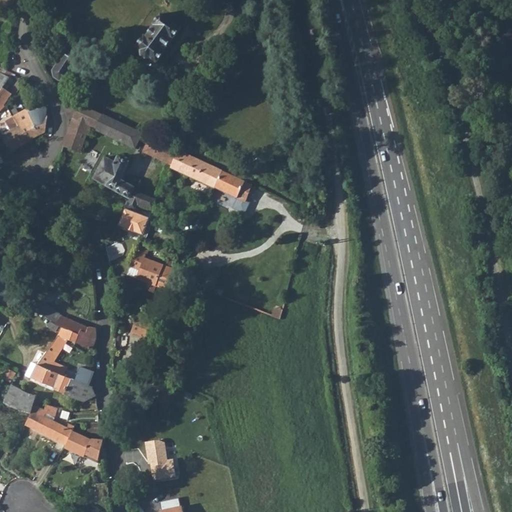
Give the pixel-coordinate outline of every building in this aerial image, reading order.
[(144,36),(136,48),(140,51),(141,56),(146,60),(150,58),(156,63),(165,51),(164,50),(171,40),(172,40),(180,29),(161,14),(152,25),(154,26),(145,37),(144,36)] [(499,62),(508,50),(500,45),(491,57),(499,62)] [(63,53),(51,71),(53,78),(59,82),(65,80),(76,62),(63,53)] [(3,70),(1,73),(8,78),(11,73),(3,70)] [(0,89),(0,108),(3,105),(2,104),(11,93),(2,87),(0,89)] [(17,90),(14,96),(19,100),(23,95),(17,90)] [(17,127),(26,142),(38,135),(39,135),(42,132),(44,133),(45,119),(46,110),(43,103),(38,105),(34,106),(36,113),(31,115),(27,109),(24,110),(12,116),(17,125),(17,126),(17,127)] [(78,105),(63,147),(70,149),(70,150),(77,152),(80,153),(90,126),(96,129),(102,116),(78,105)] [(11,115),(8,111),(1,114),(4,119),(11,115)] [(96,129),(96,130),(134,148),(141,134),(102,116),(96,129)] [(3,136),(10,152),(26,142),(17,127),(3,136)] [(150,138),(144,152),(172,165),(178,151),(150,138)] [(172,165),(171,168),(194,179),(195,178),(216,188),(223,172),(178,151),(172,165)] [(92,182),(115,193),(123,197),(129,200),(140,205),(152,211),(154,206),(157,201),(134,190),(135,186),(129,184),(121,180),(129,162),(118,157),(115,162),(104,157),(92,182)] [(223,172),(216,188),(245,202),(252,185),(223,172)] [(63,185),(56,178),(53,182),(50,185),(56,191),(63,185)] [(140,205),(129,200),(125,209),(119,224),(142,234),(149,219),(137,213),(140,205)] [(135,250),(128,266),(138,270),(134,278),(164,290),(172,271),(143,259),(145,255),(135,250)] [(34,302),(30,303),(56,325),(61,327),(78,335),(75,343),(91,350),(96,339),(95,329),(89,327),(87,329),(64,318),(61,316),(46,305),(45,306),(38,300),(36,300),(34,302)] [(131,333),(145,339),(150,326),(136,320),(131,333)] [(60,331),(55,339),(57,340),(60,336),(75,343),(78,335),(61,327),(60,331)] [(43,357),(37,364),(57,373),(60,368),(49,363),(50,361),(43,357)] [(26,374),(31,377),(37,364),(32,362),(26,374)] [(31,377),(54,388),(60,375),(57,373),(37,364),(31,377)] [(54,388),(53,389),(65,395),(72,380),(60,375),(54,388)] [(81,376),(80,383),(91,388),(93,388),(94,379),(81,376)] [(72,380),(65,395),(74,400),(83,402),(95,396),(93,392),(91,389),(91,388),(80,383),(72,380)] [(160,389),(154,404),(167,410),(173,395),(160,389)] [(19,390),(11,407),(19,411),(18,411),(29,416),(33,406),(35,395),(30,394),(27,393),(19,390)] [(46,404),(44,410),(46,410),(56,414),(58,408),(46,404)] [(29,416),(24,424),(58,441),(64,444),(70,433),(42,419),(44,415),(43,414),(44,410),(33,406),(29,416)] [(87,423),(87,433),(101,433),(102,423),(87,423)] [(64,444),(63,448),(79,457),(98,467),(104,441),(102,441),(96,441),(89,442),(70,433),(64,444)] [(160,442),(146,444),(149,465),(152,465),(155,483),(176,479),(173,462),(167,461),(166,443),(160,442)] [(109,483),(91,486),(94,502),(111,499),(109,483)] [(180,511),(180,509),(179,510),(177,500),(157,505),(159,511),(180,511)]
